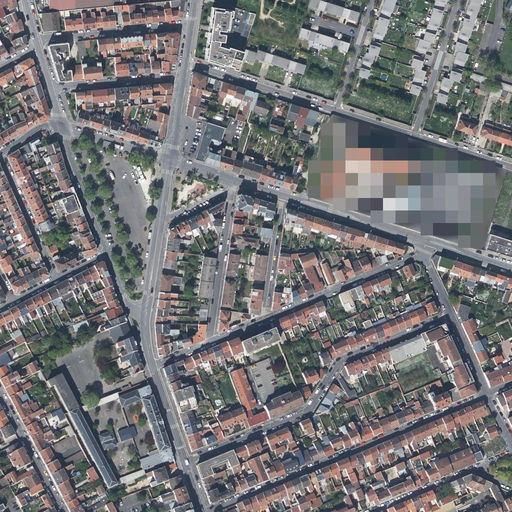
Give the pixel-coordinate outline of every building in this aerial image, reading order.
[(6,0),(7,3),(9,10),(17,6),(15,0),(6,0)] [(49,0),(50,13),(57,12),(63,11),(68,11),(81,10),(84,9),(90,8),(93,8),(100,7),(102,7),(106,7),(113,6),(120,5),(126,5),(125,0),(49,0)] [(174,0),(169,1),(169,8),(172,8),(172,6),(179,5),(178,11),(182,10),(183,4),(183,0),(174,0)] [(323,1),(319,0),(309,0),(308,6),(320,10),(323,1)] [(335,5),(323,1),(320,10),(332,14),(335,5)] [(394,4),(382,1),(380,5),(382,6),(380,13),(390,16),(394,4)] [(475,17),(479,5),(467,2),(466,6),(468,7),(467,10),(465,14),(475,17)] [(442,14),(444,7),(434,4),(430,16),(442,20),(443,15),(442,14)] [(119,25),(122,25),(121,15),(121,11),(120,5),(113,6),(113,9),(113,15),(114,17),(117,16),(118,25),(119,25)] [(126,14),(123,15),(121,15),(122,25),(127,24),(129,24),(127,5),(126,5),(120,5),(121,11),(123,11),(126,11),(126,14)] [(129,5),(127,5),(129,24),(137,23),(144,22),(143,11),(143,7),(139,7),(140,11),(140,12),(132,13),(132,12),(131,8),(130,8),(129,5)] [(347,9),(335,5),(332,14),(335,15),(344,18),(347,9)] [(102,9),(102,7),(100,7),(100,10),(101,16),(102,27),(105,26),(108,26),(107,15),(104,16),(104,13),(102,12),(102,9)] [(232,17),(233,10),(229,9),(212,7),(208,30),(206,43),(206,47),(205,55),(204,60),(206,60),(220,65),(228,68),(237,71),(241,59),(243,52),(234,49),(227,47),(227,48),(218,45),(219,41),(223,42),(225,34),(217,33),(218,30),(228,32),(230,17),(232,17)] [(85,17),(84,9),(81,10),(81,11),(81,14),(82,18),(83,28),(90,28),(95,27),(94,16),(93,10),(93,8),(90,8),(91,17),(89,18),(89,17),(88,17),(87,17),(87,18),(85,17)] [(359,13),(347,9),(344,18),(356,21),(359,13)] [(156,11),(156,10),(150,10),(150,15),(151,22),(157,21),(165,20),(164,11),(156,11)] [(178,11),(170,11),(171,20),(181,19),(182,14),(182,10),(178,11)] [(68,19),(68,11),(63,11),(65,30),(75,29),(83,28),(82,18),(75,19),(75,21),(73,21),(73,19),(68,19)] [(5,16),(8,24),(10,23),(17,20),(15,16),(14,12),(10,14),(5,16)] [(59,30),(57,12),(50,13),(47,13),(43,13),(44,21),(44,22),(45,30),(55,30),(59,30)] [(255,14),(251,13),(247,23),(252,25),(255,14)] [(390,16),(380,13),(378,20),(376,20),(374,24),(386,28),(390,16)] [(471,29),(475,17),(465,14),(463,21),(461,20),(460,26),(471,29)] [(440,25),(442,20),(430,16),(426,28),(436,31),(438,24),(440,25)] [(20,19),(17,20),(10,23),(11,25),(14,32),(22,28),(21,23),(20,19)] [(493,23),(487,21),(487,23),(484,33),(480,45),(476,57),(474,61),(481,63),(493,23)] [(386,28),(374,24),(373,29),(375,30),(373,37),(382,40),(386,28)] [(467,41),(471,29),(460,26),(458,30),(460,31),(459,34),(458,38),(467,41)] [(14,32),(16,36),(17,38),(24,35),(23,31),(22,28),(14,32)] [(313,32),(301,28),(298,37),(310,40),(313,32)] [(434,38),(436,31),(426,28),(423,40),(422,40),(431,43),(434,44),(436,39),(434,38)] [(164,44),(164,49),(165,49),(176,48),(178,34),(176,31),(168,32),(164,32),(164,39),(164,44)] [(325,35),(313,32),(310,40),(322,44),(325,35)] [(142,45),(150,45),(149,34),(146,34),(141,35),(142,45)] [(11,47),(14,52),(20,49),(26,46),(27,43),(24,35),(17,38),(13,40),(10,41),(13,46),(11,47)] [(121,47),(142,45),(141,35),(131,36),(120,37),(121,47)] [(337,39),(325,35),(322,44),(334,48),(337,39)] [(106,48),(110,48),(113,48),(112,37),(109,38),(105,38),(106,48)] [(116,47),(121,47),(120,37),(116,37),(112,37),(113,48),(116,47)] [(99,49),(106,48),(105,38),(103,38),(98,39),(99,49)] [(467,41),(458,38),(455,45),(454,44),(452,49),(455,51),(455,50),(464,53),(466,46),(467,41)] [(349,43),(337,39),(334,48),(346,52),(349,43)] [(429,47),(431,43),(422,40),(423,40),(419,39),(415,51),(425,54),(427,47),(429,47)] [(85,40),(78,41),(80,60),(82,60),(85,59),(86,59),(86,57),(85,48),(85,40)] [(377,56),(381,44),(371,41),(369,48),(367,47),(365,52),(374,55),(377,56)] [(60,81),(71,80),(71,73),(66,73),(65,73),(62,74),(61,72),(60,69),(56,54),(55,52),(54,50),(57,49),(58,49),(62,49),(62,52),(62,56),(69,55),(67,42),(54,43),(50,43),(49,44),(48,44),(48,45),(47,45),(47,46),(47,47),(57,81),(58,81),(59,81),(60,81)] [(11,47),(7,49),(5,50),(8,55),(14,52),(11,47)] [(165,53),(164,56),(175,55),(176,48),(165,49),(165,53)] [(256,54),(244,50),(243,52),(241,59),(249,61),(248,63),(253,65),(255,59),(256,54)] [(269,54),(257,50),(256,54),(255,59),(266,63),(269,54)] [(467,54),(464,53),(455,50),(455,51),(454,55),(456,56),(453,63),(463,66),(467,54)] [(370,67),(374,55),(365,52),(361,64),(370,67)] [(143,55),(143,54),(139,54),(139,59),(135,59),(136,65),(137,74),(141,73),(144,73),(144,63),(143,60),(143,55)] [(281,58),(269,54),(266,63),(278,66),(281,58)] [(164,56),(163,64),(174,62),(175,59),(175,55),(164,56)] [(421,65),(424,58),(414,55),(410,66),(410,67),(416,69),(416,68),(422,70),(423,66),(421,65)] [(120,56),(117,56),(114,57),(116,76),(122,75),(129,74),(128,64),(128,63),(127,59),(120,60),(120,56)] [(109,76),(116,76),(114,57),(111,57),(108,57),(108,64),(109,76)] [(10,68),(12,74),(13,76),(15,75),(16,74),(15,71),(20,68),(22,71),(23,71),(34,66),(32,62),(32,59),(29,58),(10,68)] [(293,61),(281,58),(278,66),(290,70),(293,61)] [(157,61),(153,62),(150,62),(151,72),(155,72),(158,72),(158,64),(158,63),(157,61)] [(305,65),(293,61),(290,70),(302,74),(305,65)] [(163,64),(161,64),(162,71),(167,71),(171,70),(172,70),(173,70),(173,69),(174,62),(163,64)] [(133,63),(128,64),(129,74),(134,74),(137,74),(136,65),(133,65),(133,63)] [(71,69),(70,69),(71,73),(71,80),(77,79),(84,79),(83,68),(82,64),(76,65),(71,66),(71,69)] [(366,79),(370,67),(361,64),(358,76),(366,79)] [(21,77),(22,79),(23,80),(36,74),(35,70),(34,66),(23,71),(23,72),(25,75),(21,77)] [(86,67),(83,68),(84,79),(93,78),(102,77),(101,70),(101,66),(97,66),(86,67)] [(458,82),(462,70),(452,67),(451,70),(450,74),(448,73),(447,78),(446,78),(452,80),(458,82)] [(9,75),(12,74),(10,68),(6,70),(1,72),(4,78),(7,77),(9,75)] [(422,70),(416,68),(416,69),(412,80),(421,83),(425,71),(422,70)] [(206,84),(206,83),(208,77),(194,72),(191,74),(191,80),(190,86),(201,89),(202,86),(203,83),(206,84)] [(469,79),(511,92),(511,85),(471,73),(469,79)] [(22,83),(26,90),(26,89),(39,83),(37,78),(36,74),(23,80),(20,82),(21,84),(22,83)] [(213,85),(214,83),(216,79),(208,77),(206,83),(213,85)] [(452,80),(446,78),(447,78),(443,77),(442,80),(439,89),(448,92),(452,80)] [(418,95),(421,83),(412,80),(409,92),(418,95)] [(228,83),(222,81),(220,85),(217,95),(220,96),(223,97),(228,83)] [(27,92),(31,99),(33,102),(34,101),(43,97),(41,90),(39,83),(26,89),(27,92)] [(162,84),(150,85),(151,96),(157,95),(169,94),(170,91),(171,84),(169,83),(162,84)] [(226,98),(231,100),(236,86),(231,84),(228,83),(223,97),(222,100),(224,100),(226,101),(226,98)] [(485,94),(489,96),(492,87),(480,83),(478,89),(477,93),(485,96),(485,94)] [(141,97),(151,96),(150,85),(144,85),(137,86),(138,97),(141,97)] [(129,98),(134,98),(138,97),(137,86),(131,87),(128,87),(129,98)] [(208,95),(209,92),(203,90),(201,89),(190,86),(189,89),(188,94),(198,97),(200,93),(208,95)] [(236,98),(241,100),(245,88),(239,87),(236,86),(231,100),(230,105),(233,106),(236,98)] [(114,99),(127,98),(125,87),(120,88),(113,88),(114,99)] [(489,96),(499,99),(500,96),(502,90),(492,87),(489,96)] [(115,100),(114,99),(113,88),(109,89),(106,89),(107,100),(110,100),(115,100)] [(244,121),(254,91),(249,90),(245,88),(241,100),(246,101),(242,114),(240,115),(236,114),(234,119),(238,120),(244,122),(244,121)] [(95,101),(104,100),(107,100),(106,89),(98,90),(91,90),(92,100),(92,101),(95,101)] [(448,92),(439,89),(438,93),(435,101),(444,104),(448,92)] [(86,101),(92,100),(91,90),(87,91),(83,91),(84,98),(84,101),(86,101)] [(82,98),(84,98),(83,91),(79,91),(75,92),(76,104),(78,103),(81,103),(80,100),(82,99),(82,98)] [(158,103),(162,103),(168,102),(169,98),(169,94),(157,95),(157,99),(158,103)] [(200,98),(198,97),(188,94),(188,99),(187,104),(199,108),(205,109),(206,106),(198,103),(200,98)] [(35,103),(36,108),(37,112),(34,114),(38,122),(49,116),(46,106),(43,97),(34,101),(35,103)] [(264,102),(256,100),(253,110),(266,114),(269,104),(264,102)] [(295,121),(297,114),(299,106),(297,105),(292,104),(290,103),(288,110),(286,118),(295,121)] [(197,116),(199,108),(187,104),(186,108),(185,115),(190,117),(205,121),(205,119),(205,118),(202,117),(197,116)] [(303,107),(299,106),(297,114),(295,121),(293,124),(302,127),(303,123),(305,118),(305,117),(305,116),(308,109),(303,107)] [(148,118),(151,110),(145,108),(140,125),(140,126),(146,128),(149,129),(151,130),(150,133),(147,144),(149,144),(157,147),(160,145),(162,144),(165,125),(165,123),(155,120),(148,118)] [(93,112),(94,110),(94,109),(92,109),(91,109),(89,115),(86,125),(90,126),(93,127),(97,114),(93,112)] [(311,110),(308,109),(305,116),(305,117),(305,118),(303,123),(313,126),(317,112),(311,110)] [(30,111),(29,111),(28,112),(28,113),(33,125),(36,124),(38,122),(34,114),(32,115),(31,112),(30,111)] [(80,112),(79,111),(78,112),(78,115),(76,122),(78,123),(81,123),(84,113),(82,112),(80,112)] [(88,112),(86,112),(85,111),(84,113),(81,123),(84,124),(86,125),(89,115),(87,114),(88,112)] [(158,112),(155,120),(165,123),(166,118),(166,114),(158,112)] [(214,112),(210,123),(220,126),(224,115),(214,112)] [(28,113),(26,114),(27,117),(23,118),(23,119),(27,129),(30,127),(33,125),(28,113)] [(98,116),(98,114),(97,114),(93,127),(96,128),(100,129),(103,118),(104,115),(102,114),(101,115),(100,118),(99,117),(99,116),(98,116)] [(267,129),(269,129),(272,131),(281,133),(284,123),(275,120),(275,118),(276,117),(272,116),(267,129)] [(461,130),(465,132),(467,123),(469,119),(461,116),(460,121),(458,120),(456,129),(461,130)] [(110,120),(105,119),(103,118),(100,129),(103,130),(106,131),(110,120)] [(15,124),(13,125),(16,135),(22,132),(27,129),(23,119),(21,120),(15,124)] [(115,122),(110,120),(106,131),(111,133),(116,134),(119,124),(119,123),(115,122)] [(220,126),(210,123),(206,122),(204,126),(204,129),(222,134),(224,128),(220,126)] [(476,126),(467,123),(465,132),(470,133),(474,134),(476,126)] [(5,129),(10,139),(13,137),(16,135),(13,125),(13,124),(8,127),(5,129)] [(126,127),(119,124),(116,134),(118,135),(121,136),(123,136),(126,127)] [(135,128),(134,127),(132,127),(129,138),(132,139),(135,140),(138,130),(140,126),(140,125),(138,124),(137,126),(136,130),(134,130),(135,128)] [(484,136),(488,138),(491,129),(490,129),(492,125),(488,124),(486,128),(482,126),(479,135),(484,136)] [(128,127),(129,125),(126,125),(126,127),(123,136),(125,137),(129,138),(132,127),(131,126),(130,126),(129,128),(128,127)] [(501,128),(492,125),(490,129),(491,129),(488,138),(493,139),(497,141),(501,129),(501,128)] [(0,130),(0,137),(3,143),(7,141),(10,139),(5,129),(1,131),(0,130)] [(210,138),(220,141),(222,134),(204,129),(203,133),(202,136),(210,138)] [(509,132),(501,129),(497,141),(502,142),(506,143),(509,132)] [(145,132),(138,130),(135,140),(140,142),(141,142),(145,132)] [(150,133),(148,133),(145,132),(141,142),(143,143),(147,144),(150,133)] [(308,141),(310,135),(300,132),(298,138),(304,140),(308,141)] [(210,138),(202,136),(198,146),(194,159),(198,160),(202,161),(210,138)] [(34,140),(29,142),(32,151),(35,157),(36,160),(38,159),(40,159),(38,154),(36,149),(38,148),(36,144),(39,143),(38,140),(37,138),(34,140)] [(216,166),(220,144),(220,141),(210,138),(202,161),(209,163),(214,165),(216,166)] [(46,149),(46,151),(58,146),(57,143),(57,141),(53,143),(45,146),(46,149)] [(351,145),(338,141),(333,154),(366,165),(365,170),(388,177),(390,172),(407,177),(412,160),(399,156),(401,152),(370,143),(369,146),(353,141),(351,145)] [(32,151),(29,142),(24,146),(27,153),(31,152),(32,151)] [(225,145),(220,144),(216,166),(223,168),(230,170),(233,158),(234,155),(237,148),(233,147),(232,151),(230,158),(222,155),(225,145)] [(24,155),(27,153),(24,146),(18,149),(21,156),(24,155)] [(46,151),(47,153),(48,156),(60,152),(59,148),(58,146),(46,151)] [(21,156),(18,149),(8,155),(7,157),(9,161),(21,156)] [(45,161),(45,160),(49,159),(51,164),(62,160),(61,155),(60,152),(48,156),(44,157),(44,159),(45,161)] [(22,159),(21,156),(9,161),(10,163),(12,167),(24,162),(22,159)] [(263,160),(252,157),(251,162),(247,175),(250,176),(257,178),(261,166),(262,164),(263,160)] [(268,157),(266,165),(265,168),(262,168),(262,166),(261,166),(257,178),(261,180),(264,181),(271,160),(271,158),(268,157)] [(242,161),(237,160),(233,158),(230,170),(233,171),(238,172),(242,161)] [(244,158),(243,158),(242,161),(238,172),(241,174),(247,175),(251,162),(244,160),(244,158)] [(300,167),(302,161),(296,159),(291,173),(290,177),(287,188),(289,189),(293,190),(297,177),(294,176),(297,166),(300,167)] [(47,166),(48,169),(50,168),(52,167),(54,172),(65,169),(63,163),(62,160),(51,164),(47,165),(47,166)] [(274,161),(271,160),(264,181),(267,182),(272,183),(276,173),(271,172),(272,168),(273,164),(274,161)] [(25,164),(24,162),(12,167),(13,169),(14,172),(26,167),(25,164)] [(330,163),(323,185),(322,190),(333,194),(342,167),(330,163)] [(27,170),(26,167),(14,172),(15,175),(17,178),(28,173),(27,170)] [(140,167),(137,168),(142,182),(145,181),(140,167)] [(54,172),(55,174),(57,181),(68,177),(66,173),(65,169),(54,172)] [(277,172),(276,172),(276,173),(272,183),(275,184),(280,186),(283,175),(284,171),(281,170),(280,174),(277,173),(277,172)] [(29,175),(28,173),(17,178),(18,180),(19,184),(31,178),(29,175)] [(290,177),(283,175),(280,186),(283,187),(287,188),(290,177)] [(57,182),(60,190),(61,190),(71,186),(69,180),(68,177),(57,181),(57,182)] [(33,184),(32,180),(31,178),(19,184),(20,185),(22,189),(33,184)] [(0,192),(10,188),(8,184),(7,181),(0,184),(0,192)] [(34,185),(33,184),(22,189),(23,191),(24,194),(36,189),(34,185)] [(71,186),(61,190),(63,193),(64,196),(74,192),(72,188),(71,186)] [(1,194),(2,197),(4,199),(13,195),(11,191),(10,188),(0,192),(1,194)] [(36,191),(36,189),(24,194),(25,196),(26,199),(38,194),(36,191)] [(61,197),(53,200),(54,201),(51,203),(52,205),(53,209),(56,215),(56,217),(67,213),(70,212),(80,208),(77,200),(74,192),(64,196),(61,197)] [(235,213),(242,214),(242,212),(242,210),(244,211),(249,211),(249,210),(251,196),(245,194),(240,193),(237,194),(235,213)] [(40,200),(38,194),(26,199),(27,202),(29,205),(40,200)] [(4,199),(5,202),(6,204),(7,206),(16,202),(14,199),(13,195),(4,199)] [(249,210),(252,210),(257,211),(259,199),(255,198),(251,196),(249,210)] [(261,211),(261,215),(264,216),(266,201),(262,200),(259,199),(257,211),(261,211)] [(42,205),(40,200),(29,205),(30,207),(32,211),(43,206),(42,205)] [(209,215),(212,214),(223,208),(224,202),(223,201),(214,205),(206,209),(209,215)] [(264,216),(272,217),(274,204),(266,201),(264,216)] [(7,206),(9,210),(10,212),(19,208),(17,205),(16,202),(7,206)] [(44,208),(43,206),(32,211),(33,214),(34,217),(46,212),(44,208)] [(10,212),(13,220),(22,216),(20,212),(19,208),(10,212)] [(82,212),(80,208),(70,212),(71,215),(72,219),(73,219),(83,215),(82,212)] [(294,220),(296,211),(288,208),(286,209),(285,213),(284,219),(288,219),(292,220),(294,220)] [(203,211),(199,213),(204,223),(209,221),(211,220),(209,215),(206,209),(203,211)] [(294,220),(301,222),(303,223),(304,213),(300,212),(296,211),(294,220)] [(47,215),(46,214),(46,212),(34,217),(35,219),(37,223),(48,218),(47,215)] [(202,224),(204,223),(199,213),(196,214),(192,216),(197,226),(202,224)] [(309,234),(310,230),(311,228),(314,216),(309,215),(304,213),(303,223),(302,228),(301,232),(309,234)] [(51,217),(48,218),(37,223),(38,227),(41,232),(59,224),(56,217),(56,215),(54,216),(51,217)] [(73,219),(74,221),(75,225),(85,221),(84,218),(83,215),(73,219)] [(11,224),(13,229),(15,228),(16,227),(25,223),(24,220),(22,216),(13,220),(12,221),(8,222),(3,224),(4,226),(5,227),(11,224)] [(195,227),(197,226),(192,216),(189,218),(186,220),(191,230),(195,227)] [(319,218),(314,216),(311,228),(312,228),(319,230),(323,219),(319,218)] [(221,221),(221,219),(216,218),(214,218),(216,221),(213,223),(215,228),(218,233),(219,233),(221,221)] [(319,230),(321,231),(326,232),(324,238),(327,239),(328,236),(328,234),(329,233),(332,222),(327,220),(323,219),(319,230)] [(189,235),(192,233),(191,230),(186,220),(183,221),(180,222),(185,232),(186,234),(187,236),(189,239),(190,240),(191,239),(189,235)] [(85,221),(75,225),(76,227),(78,231),(87,227),(86,224),(85,221)] [(180,234),(184,232),(185,232),(180,222),(178,224),(175,225),(180,234)] [(330,234),(337,236),(338,235),(341,225),(336,223),(332,222),(329,233),(330,234)] [(13,229),(15,232),(16,235),(18,234),(20,233),(28,230),(27,226),(25,223),(16,227),(15,228),(13,229)] [(240,233),(242,224),(241,224),(233,223),(232,226),(232,232),(240,233)] [(182,238),(180,234),(175,225),(168,228),(168,231),(167,237),(179,238),(182,238)] [(338,235),(342,236),(345,237),(348,227),(344,226),(341,225),(338,235)] [(78,234),(79,238),(90,234),(89,230),(87,227),(78,231),(75,232),(72,233),(73,236),(76,235),(78,234)] [(260,236),(269,237),(270,228),(262,227),(261,227),(260,236)] [(348,239),(354,241),(356,241),(360,231),(354,229),(348,227),(345,237),(345,238),(348,239)] [(20,235),(23,240),(31,236),(29,232),(28,230),(20,233),(20,235)] [(365,244),(365,243),(368,233),(364,232),(360,231),(356,241),(360,243),(365,244)] [(365,243),(373,246),(376,236),(372,234),(368,233),(365,243)] [(76,247),(79,246),(81,245),(82,244),(93,240),(91,237),(90,234),(79,238),(77,239),(73,240),(76,247)] [(511,241),(488,234),(483,250),(491,253),(495,254),(496,252),(498,253),(497,254),(503,256),(508,258),(509,256),(510,257),(510,259),(511,259),(511,241)] [(467,240),(471,241),(471,237),(460,235),(459,244),(463,245),(463,241),(466,241),(467,240)] [(21,242),(22,245),(26,243),(27,246),(34,242),(32,239),(31,236),(23,240),(21,241),(21,242)] [(238,240),(237,248),(239,248),(240,249),(242,249),(243,244),(256,246),(257,240),(236,236),(235,237),(234,238),(235,239),(235,240),(238,240)] [(375,247),(379,248),(382,237),(378,236),(376,236),(373,246),(372,249),(373,252),(375,247)] [(178,248),(179,242),(179,238),(167,237),(167,242),(165,250),(177,252),(178,248)] [(383,253),(384,253),(388,239),(384,238),(382,237),(379,248),(381,249),(381,252),(383,253)] [(391,240),(388,239),(384,253),(385,254),(388,261),(395,258),(393,255),(392,251),(395,241),(391,240)] [(94,243),(93,240),(82,244),(83,246),(84,248),(84,250),(95,246),(94,243)] [(399,243),(395,241),(392,251),(401,253),(404,245),(399,243)] [(28,250),(29,253),(37,249),(35,245),(34,242),(27,246),(26,246),(28,250)] [(55,244),(48,247),(49,250),(50,253),(57,250),(55,244)] [(407,245),(403,254),(413,250),(412,247),(407,245)] [(81,251),(84,258),(96,252),(96,250),(96,248),(95,246),(84,250),(81,251)] [(238,263),(240,249),(239,248),(237,248),(229,247),(228,254),(227,261),(238,263)] [(38,252),(37,249),(29,253),(28,253),(29,256),(31,259),(33,258),(39,255),(38,252)] [(59,253),(57,250),(50,253),(53,259),(57,270),(59,270),(69,265),(76,262),(74,258),(73,254),(72,251),(58,258),(57,255),(59,253)] [(177,252),(165,250),(165,252),(164,258),(176,260),(177,254),(177,252)] [(84,258),(81,251),(75,253),(76,256),(77,256),(78,257),(74,258),(76,262),(81,259),(84,258)] [(291,259),(289,253),(289,254),(289,253),(280,252),(279,257),(278,259),(277,268),(284,269),(284,274),(290,274),(290,269),(295,268),(291,259)] [(315,262),(317,261),(313,252),(312,252),(299,258),(303,267),(309,281),(310,285),(313,292),(320,289),(318,282),(310,264),(312,263),(314,263),(315,262)] [(318,252),(313,252),(317,261),(321,260),(318,252)] [(257,254),(255,266),(264,268),(265,260),(266,255),(257,254)] [(385,254),(379,257),(382,263),(388,261),(385,254)] [(432,259),(436,268),(437,264),(440,255),(435,254),(432,259)] [(8,255),(7,256),(4,257),(0,259),(0,264),(1,267),(9,263),(11,262),(10,258),(9,259),(8,257),(9,257),(8,255)] [(437,264),(450,269),(453,260),(444,257),(440,255),(437,264)] [(213,257),(204,256),(204,257),(203,262),(214,264),(215,262),(215,257),(213,257)] [(176,260),(164,258),(163,266),(163,267),(175,268),(176,260)] [(358,259),(349,263),(350,263),(354,275),(360,273),(363,271),(359,263),(358,259)] [(368,259),(359,263),(363,271),(371,268),(370,265),(369,262),(368,259)] [(376,259),(369,262),(370,265),(371,268),(377,266),(378,265),(376,260),(376,259)] [(446,280),(449,281),(451,274),(452,271),(456,273),(455,275),(457,276),(458,274),(461,262),(459,261),(454,260),(453,260),(450,269),(446,280)] [(236,277),(238,263),(227,261),(227,265),(225,276),(234,276),(236,277)] [(39,264),(39,265),(40,267),(36,269),(41,280),(45,278),(48,276),(48,275),(43,262),(39,264)] [(214,264),(203,262),(201,278),(212,280),(213,276),(214,268),(214,264)] [(332,282),(335,281),(332,273),(330,269),(327,262),(322,264),(330,283),(332,282)] [(458,274),(465,277),(468,277),(471,265),(466,264),(461,262),(458,274)] [(1,267),(7,280),(15,276),(14,273),(9,263),(1,267)] [(99,279),(104,289),(111,286),(112,286),(111,283),(104,267),(103,264),(101,263),(93,267),(99,279)] [(320,282),(312,263),(310,264),(318,282),(320,282)] [(342,266),(343,268),(347,278),(352,276),(354,275),(350,263),(345,265),(342,266)] [(414,275),(414,274),(410,265),(405,267),(402,269),(403,272),(406,278),(414,275)] [(479,281),(479,280),(481,275),(483,269),(476,267),(471,265),(468,277),(473,279),(472,280),(475,281),(476,279),(479,281)] [(253,278),(263,280),(264,272),(264,268),(255,266),(253,278)] [(93,282),(99,279),(93,267),(90,268),(87,270),(92,280),(93,282)] [(17,269),(18,271),(21,277),(17,279),(22,289),(25,288),(28,286),(23,276),(19,268),(17,269)] [(343,268),(341,269),(337,270),(339,276),(341,281),(347,278),(343,268)] [(33,271),(30,272),(35,283),(37,282),(41,280),(36,269),(33,271)] [(87,282),(92,280),(87,270),(84,271),(79,274),(84,284),(87,282)] [(489,282),(493,284),(494,280),(496,273),(489,271),(485,270),(483,275),(484,276),(488,277),(488,278),(490,279),(489,282)] [(27,274),(23,276),(28,286),(31,285),(35,283),(30,272),(27,274)] [(503,285),(506,286),(508,277),(500,275),(496,273),(494,280),(499,282),(503,283),(503,285)] [(80,286),(84,284),(79,274),(77,275),(73,277),(78,287),(80,286)] [(171,283),(173,275),(162,274),(160,282),(159,291),(168,292),(170,283),(171,283)] [(182,277),(173,275),(171,283),(181,284),(182,277)] [(387,275),(382,277),(386,285),(391,283),(387,275)] [(15,276),(7,280),(14,292),(15,293),(18,291),(22,289),(17,279),(15,276)] [(77,290),(79,289),(78,287),(73,277),(70,279),(66,281),(74,296),(74,297),(77,296),(80,295),(77,290)] [(382,287),(386,285),(382,277),(380,278),(376,280),(379,288),(382,287)] [(511,278),(508,277),(506,286),(505,289),(501,301),(506,303),(510,292),(511,292),(511,278)] [(212,280),(201,278),(198,294),(210,296),(210,293),(212,283),(212,280)] [(236,281),(224,279),(224,284),(222,292),(233,293),(234,290),(236,281)] [(373,291),(378,289),(379,288),(376,280),(373,281),(369,282),(373,291)] [(63,301),(74,296),(66,281),(60,284),(53,287),(59,298),(60,301),(62,304),(64,304),(63,301)] [(305,283),(302,285),(306,295),(310,294),(313,292),(310,285),(309,281),(305,283)] [(373,292),(373,291),(369,282),(365,284),(360,286),(364,296),(373,292)] [(298,288),(295,289),(296,290),(299,298),(304,296),(306,295),(302,285),(299,287),(298,288)] [(94,296),(97,295),(101,293),(103,297),(113,293),(112,289),(111,286),(104,289),(97,292),(93,294),(94,296)] [(364,297),(364,296),(360,286),(358,287),(352,290),(348,291),(353,302),(358,300),(358,299),(359,299),(359,301),(361,300),(360,298),(364,297)] [(53,300),(59,298),(53,287),(49,289),(45,292),(50,302),(53,300)] [(261,290),(257,289),(251,288),(250,297),(260,299),(261,293),(261,290)] [(296,290),(291,292),(291,294),(291,302),(296,300),(299,298),(296,290)] [(169,300),(170,296),(171,293),(168,292),(159,291),(159,294),(158,299),(169,300)] [(279,302),(280,296),(281,292),(274,291),(273,296),(272,301),(277,301),(279,302)] [(356,311),(353,302),(348,291),(344,293),(338,295),(343,306),(348,304),(350,310),(352,313),(356,311)] [(41,293),(37,295),(42,306),(46,304),(50,302),(45,292),(41,293)] [(231,306),(233,297),(233,293),(222,292),(221,299),(220,305),(231,306)] [(104,299),(105,304),(116,299),(115,296),(113,293),(103,297),(104,299)] [(35,309),(38,308),(42,306),(37,295),(33,297),(30,299),(35,309)] [(402,302),(401,300),(400,296),(393,299),(395,305),(396,304),(402,302)] [(456,297),(453,307),(456,313),(460,299),(461,297),(459,296),(459,298),(456,297)] [(250,297),(248,307),(258,308),(259,304),(260,299),(250,297)] [(30,312),(35,309),(30,299),(26,301),(22,303),(28,313),(30,312)] [(108,309),(108,311),(119,306),(117,302),(116,299),(105,304),(108,309)] [(169,308),(170,303),(170,300),(169,300),(158,299),(157,303),(157,307),(168,308),(169,308)] [(471,303),(460,299),(456,313),(457,317),(461,324),(465,322),(471,303)] [(326,300),(321,302),(324,309),(329,307),(326,300)] [(324,309),(321,302),(318,304),(314,305),(316,311),(317,314),(318,314),(319,317),(319,318),(326,315),(325,311),(324,309)] [(420,305),(422,309),(425,317),(431,314),(436,312),(432,303),(428,305),(426,302),(420,305)] [(28,314),(28,313),(22,303),(19,305),(15,307),(20,317),(20,318),(23,316),(28,314)] [(313,312),(316,311),(314,305),(312,306),(307,308),(310,314),(313,312)] [(105,316),(108,323),(123,317),(121,312),(119,306),(108,311),(100,314),(101,318),(105,316)] [(11,308),(8,310),(13,320),(16,319),(20,317),(15,307),(11,308)] [(167,316),(168,311),(168,308),(157,307),(156,311),(155,316),(167,316)] [(248,307),(247,312),(250,312),(249,319),(257,316),(258,308),(248,307)] [(201,308),(200,317),(207,317),(208,309),(201,308)] [(302,317),(306,315),(310,314),(307,308),(304,310),(300,311),(302,317)] [(220,309),(218,319),(227,321),(229,310),(220,309)] [(422,309),(415,312),(419,322),(422,321),(426,319),(425,317),(422,309)] [(7,323),(13,320),(8,310),(5,312),(0,314),(0,315),(4,324),(5,325),(7,323)] [(241,323),(249,319),(250,312),(247,312),(242,311),(241,323)] [(297,323),(301,321),(303,320),(302,317),(300,311),(296,313),(293,314),(296,322),(297,323)] [(415,312),(407,315),(411,325),(415,324),(419,322),(415,312)] [(102,320),(101,318),(100,314),(93,317),(86,320),(72,325),(75,331),(81,328),(102,320)] [(293,323),(296,322),(293,314),(290,315),(286,317),(289,325),(293,323)] [(326,315),(328,318),(331,325),(335,323),(336,323),(334,320),(331,321),(329,317),(328,314),(326,315)] [(70,320),(72,325),(86,320),(84,317),(83,315),(70,320)] [(407,315),(402,318),(400,318),(404,328),(408,327),(411,325),(407,315)] [(108,323),(109,327),(110,328),(111,328),(125,322),(124,319),(123,317),(108,323)] [(282,329),(286,327),(289,326),(289,325),(286,317),(283,318),(278,320),(282,329)] [(353,322),(352,319),(351,317),(348,318),(344,320),(347,328),(350,327),(349,323),(353,322)] [(378,324),(379,327),(383,337),(387,335),(390,334),(386,324),(385,321),(384,318),(377,321),(377,322),(378,324)] [(400,318),(394,321),(398,331),(401,329),(404,328),(400,318)] [(228,321),(227,321),(218,319),(216,332),(218,332),(227,328),(227,324),(228,321)] [(465,322),(461,324),(462,328),(466,335),(473,332),(475,331),(470,319),(465,322)] [(275,322),(271,323),(273,330),(274,333),(282,330),(282,329),(278,320),(275,322)] [(394,321),(386,324),(390,334),(394,332),(398,331),(394,321)] [(125,322),(111,328),(117,343),(120,342),(131,338),(128,329),(125,322)] [(168,329),(169,323),(166,323),(154,323),(155,327),(155,332),(168,332),(168,329)] [(195,333),(188,336),(188,337),(191,344),(198,340),(204,338),(206,323),(199,323),(198,331),(197,332),(195,333)] [(475,394),(477,389),(449,327),(444,325),(443,325),(422,334),(419,336),(402,343),(386,349),(382,351),(379,352),(375,354),(372,355),(369,357),(365,358),(362,359),(358,361),(355,362),(351,364),(348,365),(344,367),(341,372),(339,375),(336,379),(332,385),(330,388),(328,392),(324,397),(321,404),(316,410),(312,417),(308,419),(304,421),(299,423),(290,426),(286,428),(279,431),(273,434),(269,435),(265,437),(256,441),(250,444),(244,446),(238,449),(232,451),(223,454),(219,456),(214,458),(207,461),(196,466),(201,480),(202,482),(203,487),(206,493),(207,499),(209,504),(210,504),(222,499),(233,495),(236,493),(240,492),(244,490),(247,489),(251,487),(255,485),(263,482),(268,480),(271,479),(275,477),(279,475),(283,474),(290,471),(292,470),(297,468),(300,467),(303,466),(306,464),(313,461),(314,461),(318,459),(323,457),(328,455),(333,453),(343,449),(347,447),(351,446),(355,444),(359,442),(362,441),(366,439),(369,438),(373,436),(378,434),(381,433),(386,431),(389,429),(394,428),(398,426),(403,424),(405,423),(409,421),(413,420),(418,417),(422,416),(428,413),(434,411),(441,408),(449,405),(474,394),(475,394)] [(379,327),(372,330),(376,340),(380,338),(383,337),(379,327)] [(114,345),(115,344),(117,343),(111,328),(110,328),(108,329),(114,345)] [(18,330),(12,333),(10,334),(10,335),(12,339),(14,338),(21,335),(18,330)] [(244,342),(239,344),(242,352),(244,357),(249,355),(278,342),(277,340),(275,336),(274,333),(273,330),(265,333),(265,331),(262,332),(261,333),(262,334),(250,339),(250,338),(248,338),(246,339),(247,341),(244,342)] [(367,332),(365,332),(370,342),(373,341),(376,340),(372,330),(371,330),(367,332)] [(169,342),(168,334),(168,332),(155,332),(155,338),(156,345),(165,343),(169,342)] [(365,332),(364,333),(358,335),(362,345),(366,344),(370,342),(365,332)] [(477,342),(473,332),(466,335),(467,339),(470,345),(477,342)] [(14,338),(17,343),(18,345),(25,342),(24,341),(21,335),(14,338)] [(358,335),(356,336),(351,338),(356,348),(360,346),(362,345),(358,335)] [(183,338),(174,340),(178,349),(185,346),(191,344),(188,337),(183,338)] [(122,346),(124,352),(125,356),(136,352),(133,344),(131,338),(120,342),(122,346)] [(239,344),(237,338),(230,341),(225,342),(231,355),(231,357),(242,352),(239,344)] [(347,340),(345,341),(349,351),(353,349),(356,348),(351,338),(347,340)] [(484,338),(477,342),(470,345),(472,349),(474,355),(483,351),(486,350),(484,345),(486,344),(484,338)] [(345,341),(339,343),(338,344),(342,354),(346,352),(349,351),(345,341)] [(231,355),(225,342),(222,344),(218,346),(222,356),(223,358),(231,355)] [(0,351),(0,354),(2,354),(5,352),(7,351),(11,349),(13,348),(18,345),(17,343),(14,345),(13,344),(5,348),(5,349),(0,351)] [(167,346),(165,343),(156,345),(157,350),(159,357),(169,352),(168,350),(167,346)] [(336,344),(331,347),(335,357),(335,356),(337,356),(342,354),(338,344),(336,344)] [(214,347),(211,349),(215,358),(215,359),(219,358),(222,356),(218,346),(214,347)] [(327,350),(325,351),(326,353),(328,359),(331,358),(335,357),(331,347),(330,347),(331,348),(327,350)] [(210,360),(215,358),(211,349),(208,350),(204,351),(208,361),(210,360)] [(204,370),(210,367),(208,361),(204,351),(201,353),(197,354),(201,364),(204,370)] [(487,360),(483,351),(474,355),(476,359),(478,364),(485,361),(487,360)] [(128,360),(131,368),(140,364),(138,356),(136,352),(125,356),(120,358),(120,359),(122,363),(128,360)] [(330,363),(328,359),(326,353),(321,354),(318,356),(322,366),(325,364),(330,363)] [(197,366),(201,364),(197,354),(194,355),(191,357),(195,367),(197,366)] [(492,358),(496,367),(502,382),(509,379),(511,378),(511,365),(511,362),(508,363),(509,365),(509,366),(500,370),(499,369),(500,368),(497,363),(502,361),(500,355),(492,358)] [(184,364),(184,365),(186,370),(193,368),(195,367),(191,357),(182,360),(184,364)] [(258,394),(261,402),(267,400),(281,394),(268,359),(252,365),(249,366),(259,393),(258,394)] [(175,368),(184,364),(182,360),(163,369),(164,372),(165,377),(176,373),(177,373),(176,369),(175,368)] [(31,375),(37,371),(39,370),(35,361),(26,365),(29,370),(31,375)] [(140,364),(131,368),(132,372),(133,375),(143,371),(141,366),(140,364)] [(0,379),(8,375),(4,365),(0,367),(0,379)] [(486,371),(482,373),(489,388),(497,385),(502,382),(496,367),(493,369),(494,371),(487,374),(486,371)] [(25,368),(18,370),(20,377),(28,375),(25,368)] [(234,373),(230,374),(231,378),(243,412),(254,407),(255,407),(242,370),(234,373)] [(313,371),(305,374),(309,383),(314,381),(317,380),(317,379),(313,372),(313,371)] [(15,374),(14,372),(8,375),(0,379),(2,383),(5,389),(14,384),(18,381),(19,381),(15,374)] [(179,382),(177,377),(176,373),(165,377),(167,381),(168,385),(178,382),(179,382)] [(68,413),(90,455),(91,458),(92,460),(108,489),(117,485),(115,481),(96,445),(80,414),(77,409),(78,409),(60,375),(46,382),(49,389),(53,387),(68,413)] [(179,385),(178,382),(168,385),(169,388),(171,394),(181,390),(179,385)] [(17,390),(15,385),(14,384),(5,389),(7,393),(9,397),(14,394),(19,392),(17,390)] [(140,460),(143,470),(143,471),(173,459),(171,452),(166,439),(162,426),(148,386),(118,398),(118,399),(122,408),(140,401),(159,453),(140,460)] [(181,390),(171,394),(172,397),(178,414),(190,410),(198,408),(192,387),(187,388),(181,390)] [(307,388),(300,391),(303,399),(304,398),(308,397),(310,396),(307,388)] [(509,401),(511,399),(511,394),(511,390),(506,392),(501,394),(508,412),(510,412),(510,411),(510,409),(511,408),(509,401)] [(16,398),(14,394),(9,397),(12,402),(15,408),(20,405),(18,401),(16,398)] [(80,414),(118,399),(118,398),(117,394),(116,394),(107,397),(78,409),(77,409),(80,414)] [(283,413),(303,405),(300,400),(298,394),(290,397),(289,394),(270,401),(271,404),(269,405),(263,407),(268,420),(272,418),(283,413)] [(508,412),(501,394),(496,396),(496,398),(500,407),(507,419),(510,418),(509,415),(508,412)] [(35,406),(35,407),(37,411),(42,408),(47,405),(45,402),(45,401),(35,406)] [(483,416),(489,413),(483,401),(479,403),(475,405),(479,414),(480,418),(481,418),(484,417),(483,416)] [(24,413),(22,409),(20,405),(15,408),(17,412),(21,419),(26,416),(24,413)] [(472,406),(469,407),(473,416),(479,414),(475,405),(472,406)] [(467,408),(463,410),(466,419),(469,417),(473,416),(469,407),(467,408)] [(43,412),(42,408),(37,411),(31,414),(33,417),(37,415),(43,412)] [(59,420),(61,419),(65,417),(64,415),(63,415),(60,409),(57,410),(50,414),(52,417),(56,415),(59,420)] [(240,409),(231,412),(228,413),(233,425),(239,423),(243,421),(245,421),(240,409)] [(193,418),(190,410),(178,414),(180,418),(181,422),(193,418)] [(460,411),(456,413),(460,422),(460,423),(467,420),(466,419),(463,410),(460,411)] [(264,412),(246,420),(249,428),(253,426),(258,424),(264,421),(267,420),(264,412)] [(216,418),(222,430),(223,430),(228,428),(233,425),(228,413),(226,414),(224,415),(216,418)] [(458,423),(460,422),(456,413),(452,414),(449,416),(453,426),(454,429),(456,428),(458,427),(457,425),(456,423),(457,422),(458,423)] [(33,417),(31,414),(26,416),(21,419),(23,423),(25,427),(34,422),(35,422),(33,417)] [(448,428),(453,426),(449,416),(446,417),(441,419),(445,430),(448,428)] [(59,427),(61,430),(66,427),(69,425),(65,417),(61,419),(63,424),(59,427)] [(0,429),(9,425),(7,421),(5,418),(0,420),(0,429)] [(194,422),(193,418),(181,422),(182,425),(183,429),(194,425),(199,424),(198,421),(194,422)] [(437,433),(442,431),(445,430),(441,419),(437,421),(433,422),(437,433)] [(211,420),(207,421),(210,428),(213,435),(216,441),(219,440),(223,438),(220,431),(217,424),(216,423),(212,424),(211,420)] [(39,431),(34,422),(25,427),(27,431),(30,436),(39,431)] [(433,435),(437,433),(433,422),(430,424),(425,425),(430,436),(433,435)] [(0,435),(1,435),(4,440),(14,435),(11,429),(9,425),(0,429),(0,435)] [(195,429),(194,425),(183,429),(184,432),(186,437),(197,433),(195,429)] [(422,439),(430,436),(425,425),(421,427),(417,429),(422,439)] [(118,432),(120,437),(121,442),(131,438),(137,436),(134,427),(128,428),(118,432)] [(486,430),(487,433),(488,435),(489,439),(490,439),(494,437),(497,436),(496,432),(495,430),(494,427),(486,430)] [(415,442),(422,439),(417,429),(414,430),(410,432),(414,442),(415,442)] [(41,433),(40,431),(39,431),(30,436),(32,440),(34,444),(44,439),(42,434),(41,433)] [(116,445),(113,439),(111,433),(111,432),(110,432),(99,436),(99,437),(100,443),(103,450),(104,450),(115,446),(116,445)] [(407,445),(410,443),(414,442),(410,432),(407,433),(403,435),(407,445)] [(198,436),(197,433),(186,437),(187,439),(188,444),(199,440),(198,436)] [(46,450),(52,446),(52,445),(51,443),(50,442),(51,442),(56,439),(53,434),(50,436),(48,437),(44,439),(34,444),(36,448),(39,453),(44,451),(46,450)] [(464,437),(471,452),(475,461),(476,463),(479,461),(482,460),(481,457),(479,452),(476,445),(474,440),(471,434),(465,436),(464,437)] [(6,443),(16,438),(14,435),(4,440),(6,443)] [(52,446),(46,450),(44,451),(39,453),(42,458),(45,465),(47,469),(51,475),(62,469),(70,465),(73,463),(85,457),(82,450),(61,462),(63,465),(59,467),(57,463),(60,461),(59,458),(55,460),(53,458),(57,456),(56,455),(78,443),(76,439),(76,438),(74,435),(71,437),(52,446)] [(209,436),(203,438),(206,445),(211,443),(216,441),(213,435),(209,436)] [(400,447),(407,445),(403,435),(400,436),(396,438),(400,447)] [(202,439),(199,440),(188,444),(190,448),(191,452),(206,445),(203,438),(202,439)] [(393,451),(397,450),(400,448),(400,447),(396,438),(394,439),(389,440),(393,451)] [(389,453),(393,451),(389,440),(386,442),(382,443),(386,454),(389,453)] [(490,448),(487,440),(486,440),(479,443),(476,445),(479,452),(482,451),(486,450),(490,448)] [(7,448),(9,453),(10,454),(19,449),(17,446),(16,443),(7,448)] [(383,455),(386,454),(382,443),(379,445),(375,446),(379,457),(383,455)] [(375,459),(379,457),(375,446),(372,448),(368,449),(372,460),(375,459)] [(16,470),(29,463),(25,455),(21,448),(8,455),(10,458),(8,459),(13,467),(14,467),(16,470)] [(365,463),(369,461),(372,460),(368,449),(365,450),(360,452),(364,463),(365,463)] [(361,464),(364,463),(360,452),(357,453),(353,455),(357,466),(361,464)] [(471,452),(434,467),(435,470),(437,474),(441,472),(443,477),(446,476),(467,467),(473,464),(476,463),(475,461),(471,452)] [(350,468),(355,467),(357,466),(353,455),(349,457),(346,458),(350,467),(350,468)] [(337,462),(334,463),(337,472),(344,469),(350,467),(346,458),(344,459),(341,460),(337,462)] [(330,476),(335,474),(338,473),(337,472),(334,463),(331,465),(326,466),(330,476)] [(405,469),(403,465),(402,463),(399,465),(394,467),(396,472),(405,469)] [(27,472),(16,477),(18,482),(22,480),(35,473),(32,469),(30,465),(26,467),(25,469),(27,472)] [(326,478),(330,476),(326,466),(323,467),(319,469),(323,479),(326,478)] [(352,473),(350,468),(350,467),(344,469),(347,476),(352,473)] [(424,471),(427,477),(428,481),(429,483),(434,480),(439,478),(437,474),(435,470),(434,467),(430,469),(424,471)] [(85,471),(89,479),(91,481),(97,478),(91,468),(85,471)] [(163,468),(151,472),(153,476),(154,482),(156,485),(159,484),(167,481),(165,475),(163,468)] [(63,473),(62,469),(51,475),(54,481),(57,486),(66,481),(67,480),(66,478),(63,473)] [(317,470),(312,472),(316,482),(320,480),(323,479),(319,469),(317,470)] [(143,470),(115,481),(117,485),(144,475),(143,471),(143,470)] [(411,477),(408,478),(409,480),(413,489),(417,488),(420,486),(419,485),(418,481),(415,473),(413,470),(410,471),(410,472),(412,476),(411,477)] [(13,472),(8,475),(9,478),(12,483),(13,485),(18,482),(16,477),(14,475),(13,472)] [(309,486),(314,484),(316,483),(316,482),(312,472),(310,473),(305,475),(309,486)] [(374,474),(377,482),(383,480),(382,479),(379,473),(379,472),(377,473),(374,474)] [(22,480),(28,490),(40,484),(37,478),(35,473),(22,480)] [(347,476),(350,483),(350,484),(356,482),(355,480),(352,473),(347,476)] [(301,489),(306,487),(309,486),(305,475),(300,477),(297,479),(301,489)] [(466,488),(475,492),(472,476),(469,475),(464,477),(461,479),(465,488),(466,488)] [(484,482),(472,476),(475,492),(479,494),(484,482)] [(168,483),(170,490),(171,492),(183,488),(181,482),(179,477),(171,480),(167,481),(168,483)] [(293,492),(298,490),(301,489),(297,479),(293,480),(289,482),(293,492)] [(465,489),(465,488),(461,479),(460,479),(457,480),(455,481),(460,491),(465,489)] [(373,491),(385,485),(383,480),(377,482),(370,485),(372,489),(373,491)] [(405,482),(401,483),(405,493),(409,491),(413,489),(409,480),(405,482)] [(72,492),(66,481),(57,486),(59,491),(62,497),(72,492)] [(454,493),(460,491),(455,481),(454,482),(451,483),(450,483),(454,493)] [(288,494),(293,492),(289,482),(285,483),(282,485),(286,495),(288,494)] [(359,490),(356,482),(350,484),(354,492),(359,490)] [(491,484),(484,482),(479,494),(489,489),(491,484)] [(347,495),(354,492),(350,484),(350,483),(343,486),(345,491),(347,495)] [(389,488),(387,490),(391,499),(398,496),(405,493),(401,483),(398,485),(389,488)] [(438,488),(432,491),(435,499),(438,505),(439,507),(446,505),(454,501),(457,500),(454,493),(450,483),(444,486),(449,497),(445,498),(440,500),(437,494),(440,493),(438,488)] [(42,488),(40,484),(28,490),(27,491),(30,495),(42,488)] [(489,489),(496,503),(499,511),(506,511),(511,509),(511,497),(502,502),(495,486),(491,484),(489,489)] [(279,498),(283,497),(286,495),(282,485),(278,486),(275,488),(279,498)] [(96,492),(98,496),(104,493),(103,491),(101,486),(94,489),(96,492)] [(376,492),(374,493),(378,504),(385,501),(391,499),(387,490),(385,487),(383,488),(385,491),(377,494),(376,492)] [(76,489),(72,492),(62,497),(64,500),(66,504),(82,495),(92,490),(91,488),(84,491),(78,494),(76,489)] [(164,511),(165,511),(172,510),(188,504),(185,495),(183,488),(171,492),(160,496),(162,502),(174,498),(175,501),(169,503),(169,505),(163,508),(164,511)] [(280,506),(282,511),(284,511),(283,509),(279,498),(275,488),(271,489),(268,491),(272,502),(275,508),(280,506)] [(374,506),(378,504),(374,493),(373,491),(372,489),(368,490),(369,492),(365,493),(368,502),(372,500),(374,506)] [(94,493),(92,490),(82,495),(84,499),(89,497),(89,496),(94,493)] [(363,499),(359,490),(354,492),(357,501),(363,499)] [(26,491),(23,493),(15,497),(20,507),(35,500),(34,497),(29,500),(28,497),(26,494),(28,493),(26,491)] [(271,502),(272,502),(268,491),(264,492),(261,494),(265,504),(267,503),(271,502)] [(427,503),(435,499),(432,491),(424,494),(417,497),(421,505),(423,510),(424,511),(428,511),(431,511),(433,511),(440,509),(439,507),(438,505),(430,509),(427,503)] [(101,502),(93,506),(94,508),(95,511),(99,509),(104,506),(110,503),(104,493),(98,496),(97,496),(101,502)] [(311,494),(304,497),(306,502),(308,501),(315,498),(312,493),(311,494)] [(39,509),(40,511),(43,511),(52,507),(49,501),(46,494),(40,497),(45,505),(39,509)] [(264,510),(264,511),(267,511),(266,508),(265,504),(261,494),(257,495),(254,497),(259,510),(259,511),(264,510)] [(84,499),(82,495),(66,504),(67,507),(70,511),(79,506),(77,503),(84,500),(84,499)] [(343,496),(347,507),(351,505),(347,495),(343,496)] [(251,511),(253,511),(254,511),(259,510),(254,497),(249,498),(246,500),(250,510),(251,511)] [(296,500),(297,502),(298,505),(306,502),(304,497),(301,498),(296,500)] [(315,498),(308,501),(310,506),(311,509),(317,507),(320,506),(322,505),(319,497),(315,498)] [(418,506),(421,505),(417,497),(414,498),(410,500),(414,509),(416,508),(418,507),(418,506)] [(244,511),(245,511),(248,511),(250,510),(246,500),(243,501),(240,502),(244,511)] [(410,509),(411,511),(416,511),(415,510),(414,509),(410,500),(407,501),(402,503),(406,511),(410,509)] [(301,510),(310,506),(308,501),(306,502),(298,505),(291,508),(290,509),(291,511),(296,511),(299,511),(300,511),(302,511),(301,510)] [(456,507),(454,501),(446,505),(448,510),(456,507)] [(241,511),(244,511),(240,502),(234,505),(236,509),(233,510),(232,510),(230,511),(228,511),(226,508),(225,509),(226,511),(241,511)] [(104,506),(107,511),(113,511),(114,511),(110,504),(110,503),(104,506)] [(406,511),(402,503),(398,505),(393,507),(394,511),(406,511)] [(499,511),(496,503),(489,506),(491,511),(499,511)]
